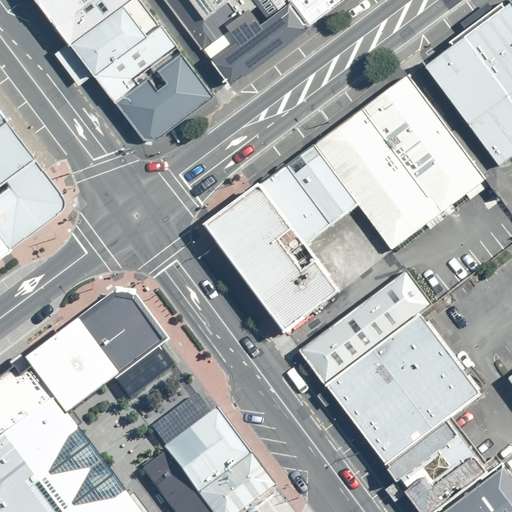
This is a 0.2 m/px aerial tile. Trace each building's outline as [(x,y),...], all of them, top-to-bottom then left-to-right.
[(37,0),(109,95),(180,42),(148,0),(37,0)] [(153,0),(210,76),(288,18),(275,0),(153,0)] [(275,0),(288,18),(312,0),(275,0)] [(511,4),(426,69),(499,165),(511,155),(511,4)] [(222,97),(180,42),(109,95),(151,150),(222,97)] [(409,78),(316,147),(396,250),(486,180),(409,78)] [(0,164),(16,153),(0,130),(0,164)] [(262,189),(307,243),(362,207),(316,147),(262,189)] [(0,239),(52,200),(16,153),(0,164),(0,239)] [(307,243),(262,189),(209,227),(289,332),(342,290),(307,243)] [(402,267),(298,347),(329,387),(427,313),(445,300),(422,271),(411,279),(402,267)] [(100,281),(66,307),(111,365),(154,332),(116,283),(100,281)] [(66,307),(9,348),(53,406),(111,365),(66,307)] [(329,387),(375,456),(435,411),(473,383),(427,313),(329,387)] [(9,348),(0,354),(0,511),(130,511),(53,406),(47,398),(9,348)] [(511,365),(497,376),(511,395),(511,365)] [(241,511),(275,488),(217,409),(212,413),(198,394),(151,429),(166,450),(140,468),(172,511),(241,511)] [(417,511),(477,467),(435,411),(375,456),(417,511)] [(417,511),(511,511),(511,477),(495,454),(477,467),(417,511)]
